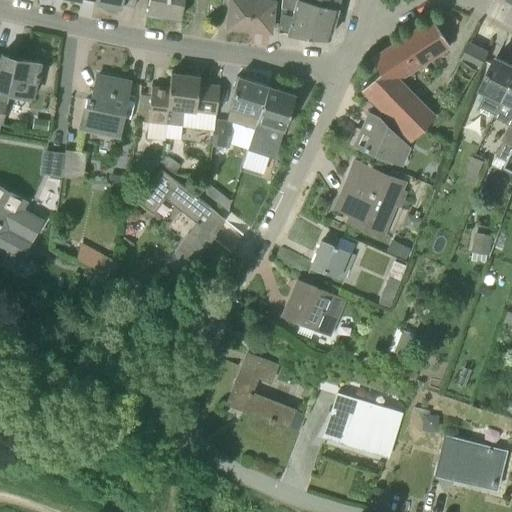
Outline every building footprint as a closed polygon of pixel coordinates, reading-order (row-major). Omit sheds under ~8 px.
[(120,8),(121,3),(134,6),(135,0),(95,0),(94,3),(120,8)] [(149,0),(147,13),(180,19),(183,0),(149,0)] [(248,29),(251,0),(229,0),(227,27),(248,29)] [(251,0),(248,29),(270,31),(273,1),(267,0),(266,0),(251,0)] [(287,34),(307,36),(328,38),(336,10),(337,8),(306,0),(281,0),(281,8),(291,9),(287,34)] [(306,0),(337,8),(339,0),(306,0)] [(448,44),(432,19),(370,59),(378,71),(362,88),(412,141),(432,118),(394,79),(448,44)] [(463,58),(481,67),(488,52),(470,43),(463,58)] [(1,55),(0,60),(0,89),(31,96),(35,80),(37,81),(38,75),(36,75),(39,63),(1,55)] [(502,100),(511,81),(511,64),(496,57),(487,74),(489,75),(482,90),(486,92),(479,106),(495,114),(502,100)] [(216,113),(219,86),(198,84),(199,76),(171,72),(169,88),(151,86),(147,122),(181,126),(183,110),(216,113)] [(97,75),(92,100),(86,99),(80,128),(118,135),(129,82),(97,75)] [(231,123),(253,130),(258,116),(267,86),(236,76),(234,82),(236,83),(229,107),(231,108),(227,121),(214,120),(211,145),(228,148),(231,123)] [(511,116),(511,81),(502,100),(495,114),(510,122),(511,116)] [(258,116),(253,130),(247,150),(267,156),(272,143),(265,141),(270,126),(283,130),(294,94),(267,86),(258,116)] [(393,161),(401,141),(377,116),(368,112),(354,144),(393,161)] [(508,161),(511,152),(511,145),(504,141),(497,155),(508,161)] [(82,183),(85,152),(64,150),(61,181),(82,183)] [(388,200),(399,205),(404,192),(401,190),(404,182),(354,161),(334,208),(350,215),(348,221),(382,235),(390,217),(382,214),(388,200)] [(165,199),(182,212),(169,228),(183,239),(174,251),(194,265),(201,256),(198,254),(224,220),(216,214),(217,213),(161,169),(136,201),(153,214),(165,199)] [(107,194),(127,197),(130,176),(110,174),(107,194)] [(207,183),(205,194),(228,210),(230,201),(207,183)] [(0,265),(12,272),(31,237),(40,221),(20,210),(25,202),(0,188),(0,265)] [(490,251),(494,232),(476,229),(473,248),(490,251)] [(344,279),(349,268),(354,255),(321,241),(311,265),(344,279)] [(83,242),(77,256),(101,266),(107,251),(83,242)] [(344,300),(300,281),(285,316),(329,335),(344,300)] [(246,353),(241,368),(227,403),(287,427),(294,410),(250,393),(257,376),(270,381),(276,365),(246,353)] [(323,436),(340,441),(342,435),(372,444),(370,451),(371,451),(373,445),(388,450),(386,456),(387,456),(401,412),(400,412),(399,413),(384,409),(385,407),(384,407),(383,409),(337,394),(338,393),(337,392),(323,436)] [(506,452),(444,436),(444,434),(443,434),(433,474),(496,490),(506,452)]
